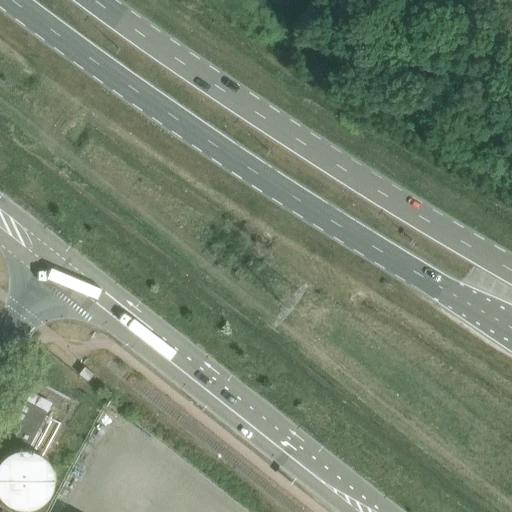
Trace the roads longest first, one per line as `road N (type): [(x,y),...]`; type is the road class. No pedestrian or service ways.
road 1 (primary): [(1,0),(282,196),(511,329)]
road 2 (primary): [(511,269),(295,140),(87,0)]
road 3 (tertiary): [(263,431),(51,262)]
road 4 (tertiary): [(375,511),(263,431)]
road 5 (tertiary): [(263,431),(360,511)]
